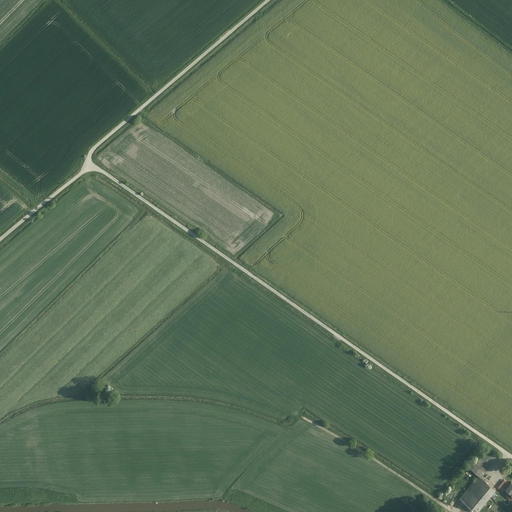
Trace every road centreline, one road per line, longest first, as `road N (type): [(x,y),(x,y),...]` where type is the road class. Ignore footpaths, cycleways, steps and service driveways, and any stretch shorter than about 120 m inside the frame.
road 1 (unclassified): [(511,460),(91,165)]
road 2 (unclassified): [(271,0),(93,151),(91,165)]
road 3 (track): [(450,511),(291,410)]
